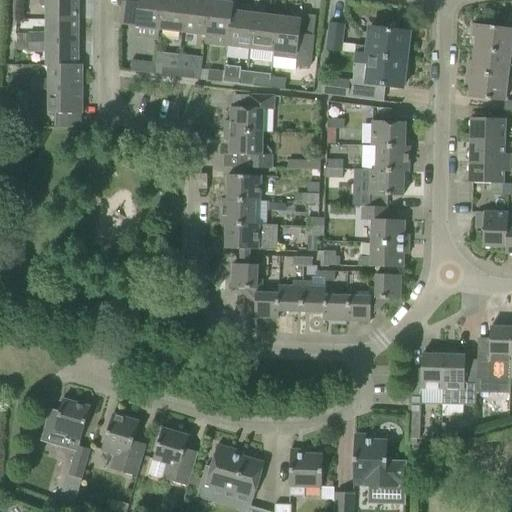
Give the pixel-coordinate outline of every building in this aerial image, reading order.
[(45,6),(45,20),(78,20),(78,5),(75,4),(75,0),(38,0),(39,6),(45,6)] [(119,25),(158,30),(162,0),(138,0),(138,3),(122,2),(119,25)] [(162,0),(158,30),(182,33),(185,0),(162,0)] [(185,0),(182,33),(204,35),(209,0),(185,0)] [(203,45),(227,47),(232,4),(219,2),(219,0),(209,0),(204,35),(203,45)] [(249,50),(254,9),(245,8),(233,6),(233,4),(232,4),(227,47),(249,50)] [(271,62),(272,53),(277,17),(264,16),(265,10),(254,9),(249,50),(248,59),(271,62)] [(277,17),(272,53),(296,56),(295,66),(309,68),(313,36),(299,34),(301,15),(291,13),(290,19),(277,17)] [(28,34),(28,44),(75,44),(75,36),(77,36),(78,20),(45,20),(45,34),(28,34)] [(325,52),(341,54),(344,25),(328,23),(325,52)] [(475,38),(474,49),(510,54),(511,33),(511,29),(473,25),(471,37),(475,38)] [(354,55),(356,56),(356,55),(405,61),(409,33),(369,28),(367,48),(355,46),(354,55)] [(48,67),(77,67),(77,65),(78,50),(75,50),(75,44),(28,44),(28,52),(45,52),(45,67),(48,67)] [(468,61),(467,73),(507,78),(510,54),(474,49),(472,62),(468,61)] [(402,89),(405,61),(356,55),(356,56),(354,68),(366,69),(364,84),(402,89)] [(130,72),(146,74),(147,63),(131,61),(130,72)] [(30,88),(30,91),(79,91),(79,83),(81,83),(81,65),(77,65),(77,67),(48,67),(48,81),(17,80),(16,88),(30,88)] [(161,76),(176,77),(177,67),(162,65),(161,76)] [(224,74),(223,83),(237,85),(240,67),(225,65),(224,74)] [(177,67),(176,77),(192,79),(193,69),(177,67)] [(206,81),(223,83),(224,74),(208,72),(206,81)] [(507,78),(467,73),(466,85),(470,85),(468,98),(504,102),(507,78)] [(252,87),(268,89),(269,79),(254,77),(252,87)] [(320,95),(347,99),(349,82),(322,78),(320,95)] [(269,79),(268,89),(283,91),(284,81),(269,79)] [(79,91),(30,91),(30,99),(48,99),(47,114),(81,115),(81,97),(79,97),(79,91)] [(224,121),(224,131),(262,133),(262,110),(272,111),(273,97),(248,96),(248,108),(230,108),(230,121),(224,121)] [(470,118),(470,140),(504,141),(505,120),(470,118)] [(326,121),(326,130),(342,131),(343,121),(326,121)] [(371,146),(376,146),(404,147),(405,123),(372,122),(371,146)] [(262,133),(224,131),(224,141),(229,141),(228,155),(246,156),(245,168),(270,169),(271,151),(266,145),(261,145),(262,133)] [(470,140),(469,162),(509,163),(509,156),(504,156),(504,141),(470,140)] [(376,146),(375,170),(375,171),(403,172),(408,173),(409,147),(404,147),(376,146)] [(287,170),(309,171),(319,171),(320,162),(288,161),(287,170)] [(325,162),(325,170),(341,170),(342,162),(325,162)] [(509,163),(469,162),(468,183),(503,184),(503,173),(509,173),(509,163)] [(341,170),(325,170),(325,178),(341,179),(341,170)] [(375,171),(375,170),(370,170),(369,195),(402,196),(403,172),(375,171)] [(227,175),(226,199),(226,200),(254,201),(254,202),(260,202),(260,176),(227,175)] [(301,203),(318,204),(319,195),(301,195),(301,203)] [(221,225),(225,225),(225,224),(254,225),(254,202),(254,201),(226,200),(226,199),(222,199),(221,225)] [(269,203),(269,210),(281,211),(281,204),(269,203)] [(371,221),(370,243),(408,245),(408,235),(403,235),(404,221),(386,220),(387,208),(361,207),(360,221),(371,221)] [(506,213),(476,212),(475,228),(483,228),(482,247),(505,248),(506,213)] [(306,219),(306,228),(323,228),(323,220),(306,219)] [(225,224),(225,225),(225,249),(276,251),(277,226),(254,225),(225,224)] [(323,228),(306,228),(305,236),(322,237),(323,228)] [(384,268),(395,268),(402,268),(402,255),(408,255),(408,245),(370,243),(370,256),(359,256),(357,258),(357,267),(384,268)] [(231,288),(237,289),(260,290),(261,280),(256,280),(257,265),(248,265),(248,256),(240,256),(239,265),(232,264),(231,288)] [(292,266),(301,266),(301,257),(292,257),(292,266)] [(301,257),(301,266),(311,266),(311,257),(301,257)] [(321,266),(337,267),(338,259),(322,258),(321,266)] [(375,274),(374,290),(374,299),(388,299),(399,300),(400,276),(394,275),(395,268),(384,268),(384,275),(375,274)] [(324,282),(332,283),(332,272),(324,272),(324,282)] [(277,311),(278,311),(300,312),(301,282),(291,282),(291,287),(278,287),(277,311)] [(300,312),(322,313),(323,313),(324,290),(324,288),(310,288),(310,283),(301,282),(300,312)] [(278,319),(278,311),(277,311),(278,287),(276,287),(276,288),(268,288),(268,294),(260,294),(260,290),(237,289),(254,307),(254,318),(278,319)] [(322,320),(346,321),(347,297),(345,297),(332,296),(332,291),(324,290),(323,313),(322,313),(322,320)] [(347,297),(346,321),(369,322),(370,316),(388,299),(374,299),(374,290),(369,290),(368,298),(354,297),(355,292),(345,292),(345,297),(347,297)] [(476,360),(476,382),(476,384),(508,385),(508,379),(508,362),(510,362),(511,321),(500,321),(500,327),(489,327),(488,360),(476,360)] [(420,389),(442,389),(443,349),(432,348),(431,355),(421,354),(421,370),(409,369),(408,405),(420,405),(420,389)] [(443,349),(442,389),(441,406),(463,407),(464,390),(463,390),(464,356),(454,355),(454,349),(443,349)] [(48,409),(39,441),(75,451),(76,447),(78,448),(89,408),(62,400),(59,413),(48,409)] [(101,452),(120,457),(115,471),(136,477),(145,445),(133,441),(139,422),(112,414),(106,433),(101,452)] [(407,416),(407,439),(419,439),(419,417),(407,416)] [(162,479),(187,487),(197,453),(185,449),(188,437),(162,429),(152,460),(167,464),(162,479)] [(383,503),(405,504),(406,462),(386,461),(386,441),(354,440),(352,485),(364,485),(364,487),(367,487),(368,476),(384,477),(383,503)] [(210,467),(205,466),(196,498),(209,502),(214,487),(253,498),(263,463),(240,456),(239,458),(232,456),(234,450),(217,445),(210,467)] [(67,476),(81,480),(90,451),(78,448),(76,447),(75,451),(67,476)] [(289,487),(290,487),(289,497),(305,497),(305,488),(321,489),(322,455),(297,454),(297,450),(290,450),(289,487)] [(335,511),(353,511),(354,494),(336,493),(335,511)] [(109,511),(113,511),(126,511),(128,505),(112,500),(109,511)]
